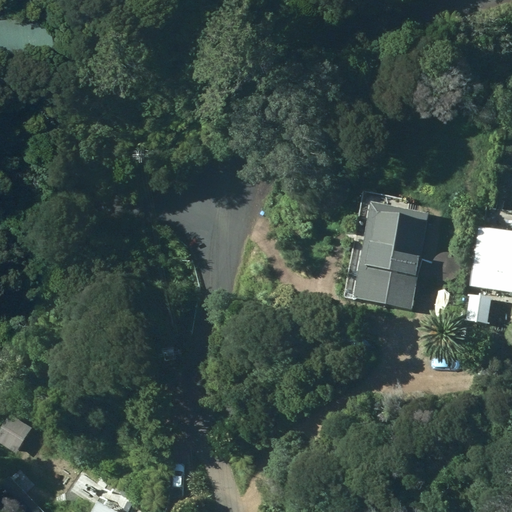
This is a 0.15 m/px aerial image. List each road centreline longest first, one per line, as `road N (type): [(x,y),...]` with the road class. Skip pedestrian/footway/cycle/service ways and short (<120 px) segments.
road 1 (residential): [(233,207),(275,114),(313,66),(338,47),(472,0)]
road 2 (residential): [(230,511),(198,384),(233,207)]
road 3 (residential): [(233,207),(100,199),(0,220)]
